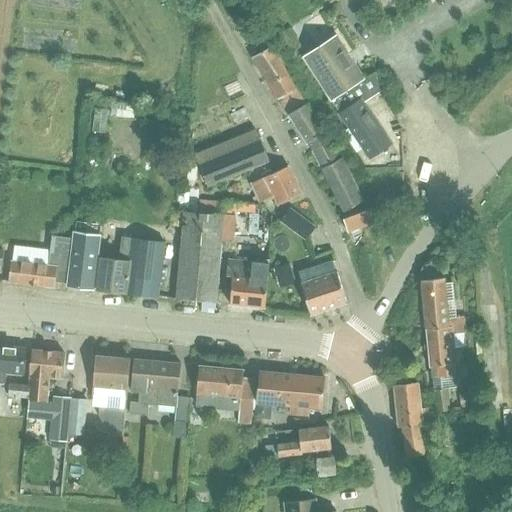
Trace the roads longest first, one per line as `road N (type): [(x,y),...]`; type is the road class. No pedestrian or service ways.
road 1 (residential): [(367,328),(329,220),(208,0)]
road 2 (tertiary): [(345,360),(310,345),(0,308)]
road 3 (residential): [(367,328),(440,219),(490,163)]
road 4 (tertiary): [(391,511),(372,399),(345,360)]
road 5 (residential): [(490,163),(406,75)]
